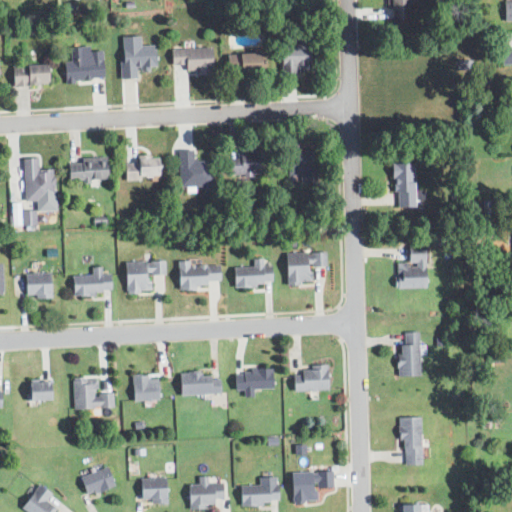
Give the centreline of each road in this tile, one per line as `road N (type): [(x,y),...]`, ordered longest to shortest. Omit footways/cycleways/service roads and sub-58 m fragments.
road 1 (residential): [(346,0),(359,511)]
road 2 (residential): [(0,340),(354,323)]
road 3 (residential): [(349,108),(0,123)]
